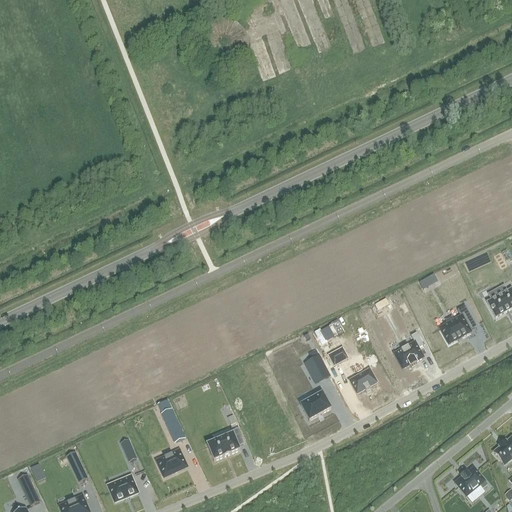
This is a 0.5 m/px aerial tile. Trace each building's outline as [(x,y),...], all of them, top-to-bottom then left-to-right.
[(232,23),(228,22),(223,22),(219,22),(215,23),(211,25),(208,27),(204,31),(201,35),(200,39),(199,43),(198,47),(199,51),(200,55),(202,59),(204,63),(207,66),(211,68),(215,70),(219,71),(223,71),(227,71),(231,70),(235,68),(239,65),(242,62),(244,59),(246,55),(247,51),(248,47),(247,42),(246,38),(244,34),(242,31),(239,28),(236,25),(232,23)] [(511,166),(503,170),(510,185),(511,185),(511,187),(511,166)] [(485,197),(478,182),(458,192),(462,201),(456,204),(459,212),(467,208),(466,205),(476,200),(479,207),(487,203),(484,197),(485,197)] [(388,225),(365,236),(372,251),(394,241),(398,248),(406,244),(397,226),(390,229),(388,225)] [(347,245),(326,255),(330,263),(325,266),(328,272),(334,270),(333,268),(353,258),(347,245)] [(306,285),(298,269),(290,273),(290,272),(283,275),(284,276),(276,280),(284,296),(290,292),(292,295),(300,291),(299,289),(306,285)] [(426,280),(419,284),(423,291),(430,287),(426,280)] [(499,298),(487,305),(495,321),(511,311),(511,291),(507,294),(504,288),(496,292),(499,298)] [(448,326),(439,330),(448,346),(471,334),(465,323),(472,319),(465,307),(457,311),(461,318),(454,322),(452,318),(446,322),(448,326)] [(400,352),(394,356),(402,372),(410,368),(417,365),(416,364),(424,360),(418,350),(424,347),(417,335),(411,338),(414,344),(408,348),(407,346),(399,350),(400,352)] [(342,349),(328,357),(334,367),(348,360),(342,349)] [(316,351),(308,355),(312,361),(319,358),(316,351)] [(312,361),(305,365),(310,375),(324,368),(319,358),(312,361)] [(281,397),(268,369),(262,372),(266,379),(262,381),(272,401),(281,397)] [(370,370),(349,382),(357,396),(366,391),(366,392),(370,390),(369,389),(378,384),(370,370)] [(307,404),(300,408),(308,424),(330,412),(321,396),(320,394),(306,401),(307,404)] [(158,406),(162,415),(172,411),(167,401),(158,406)] [(162,415),(162,416),(174,444),(185,439),(172,411),(162,415)] [(281,420),(278,413),(264,419),(262,413),(253,417),(256,423),(251,426),(259,444),(286,431),(282,423),(277,425),(275,422),(281,420)] [(233,436),(207,447),(214,463),(240,452),(238,448),(245,445),(239,430),(232,433),(233,436)] [(504,467),(511,460),(511,439),(506,444),(506,443),(499,448),(500,449),(494,454),(504,467)] [(125,456),(129,464),(137,460),(134,452),(125,456)] [(76,454),(66,459),(72,472),(82,467),(76,454)] [(180,456),(158,466),(165,482),(188,472),(180,456)] [(37,484),(46,480),(39,466),(31,470),(37,484)] [(461,479),(455,485),(466,499),(480,488),(483,491),(488,487),(474,469),(467,475),(465,472),(459,477),(461,479)] [(131,479),(108,488),(115,505),(138,495),(131,479)] [(30,508),(40,504),(34,490),(24,494),(30,508)] [(88,511),(83,498),(59,508),(61,511),(88,511)]
